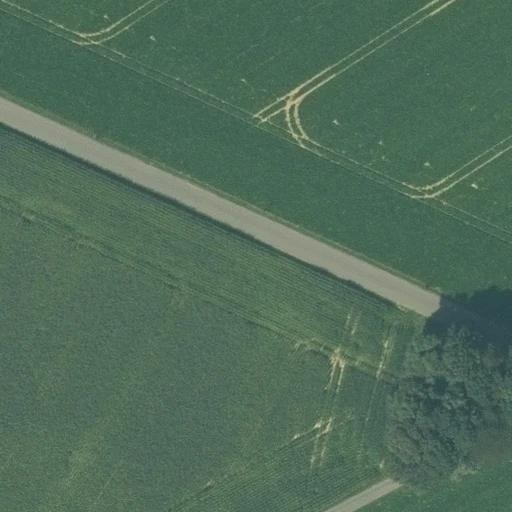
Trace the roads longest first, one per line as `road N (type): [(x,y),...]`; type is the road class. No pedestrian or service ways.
road 1 (unclassified): [(511,345),(0,111)]
road 2 (unclassified): [(332,511),(511,420)]
